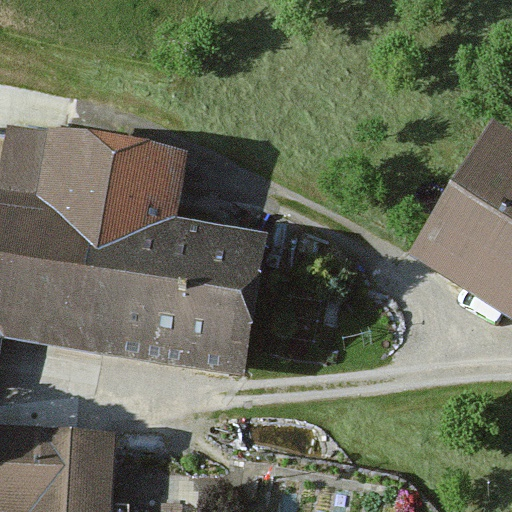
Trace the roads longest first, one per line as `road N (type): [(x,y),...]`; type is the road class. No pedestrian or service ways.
road 1 (track): [(0,420),(264,392)]
road 2 (track): [(511,373),(264,392)]
